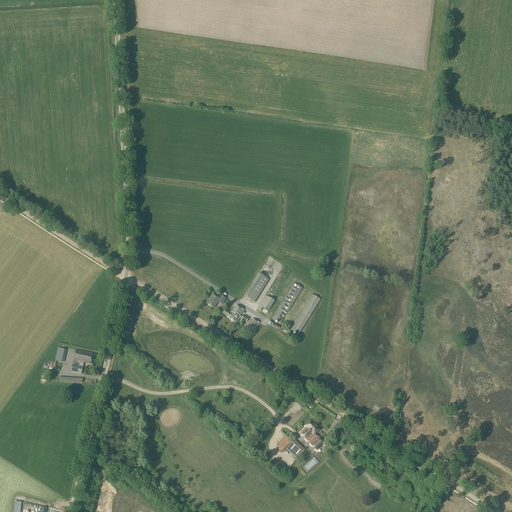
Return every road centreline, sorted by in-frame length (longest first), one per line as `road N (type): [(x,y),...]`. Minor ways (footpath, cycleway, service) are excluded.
road 1 (unclassified): [(73,511),(128,269),(114,0)]
road 2 (track): [(494,511),(126,278)]
road 3 (track): [(0,195),(126,278)]
